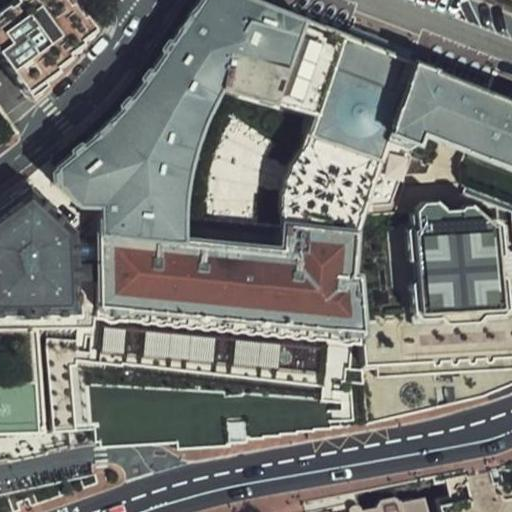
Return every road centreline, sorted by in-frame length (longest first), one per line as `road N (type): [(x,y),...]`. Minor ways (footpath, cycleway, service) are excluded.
road 1 (primary): [(511,420),(34,402)]
road 2 (secondary): [(130,508),(266,471),(511,425)]
road 3 (residential): [(151,18),(101,90),(0,175)]
road 4 (residential): [(0,475),(104,457),(136,460),(147,482),(130,508)]
road 5 (residential): [(511,52),(378,0)]
